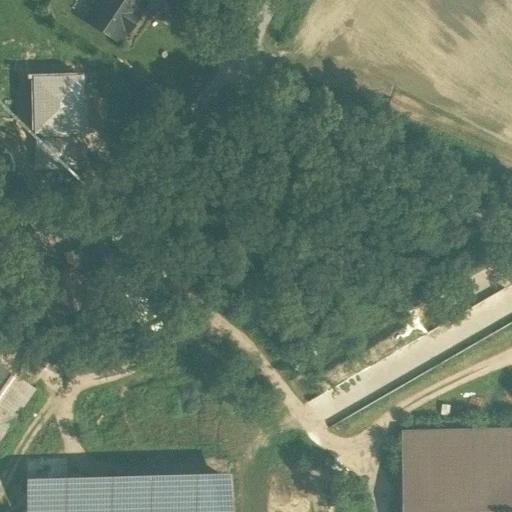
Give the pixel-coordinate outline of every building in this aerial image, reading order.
[(138,0),(97,0),(85,18),(117,39),(142,3),(138,0)] [(35,281),(50,318),(105,297),(91,260),(84,262),(79,247),(64,253),(70,268),(35,281)] [(0,437),(32,390),(0,368),(0,437)] [(511,511),(511,430),(405,433),(406,511),(511,511)] [(99,483),(26,484),(27,511),(227,511),(226,480),(99,483)]
